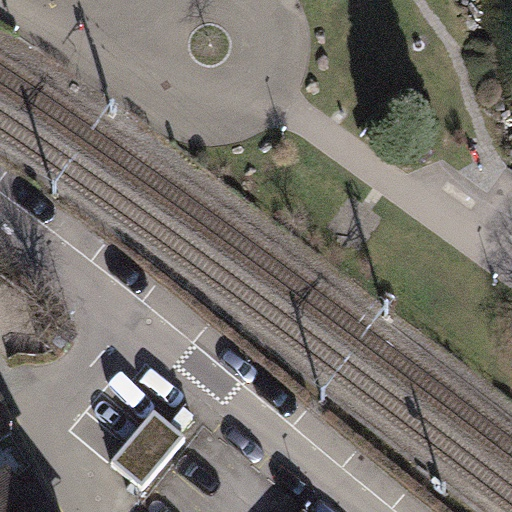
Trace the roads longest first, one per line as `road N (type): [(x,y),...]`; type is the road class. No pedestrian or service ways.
road 1 (residential): [(131,324),(373,511)]
road 2 (residential): [(131,324),(47,408),(47,434),(91,511)]
road 3 (residential): [(0,214),(131,324)]
